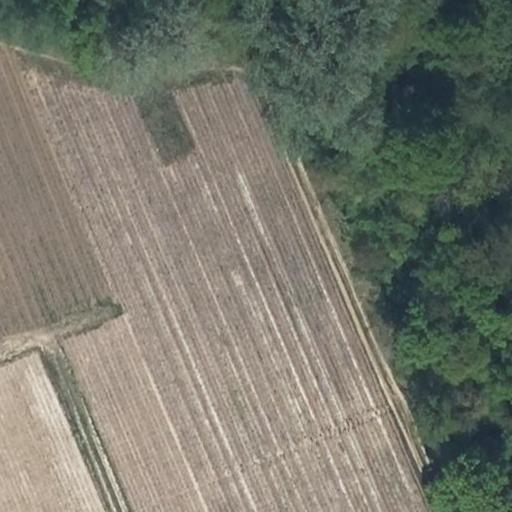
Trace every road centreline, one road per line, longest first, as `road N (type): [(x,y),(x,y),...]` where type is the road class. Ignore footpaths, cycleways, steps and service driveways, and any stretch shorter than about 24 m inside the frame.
road 1 (track): [(446,511),(268,85),(247,67),(149,75),(50,59),(0,41)]
road 2 (track): [(0,350),(37,340),(118,511)]
